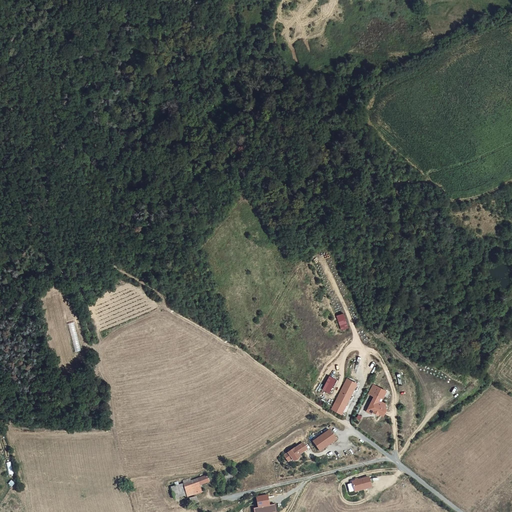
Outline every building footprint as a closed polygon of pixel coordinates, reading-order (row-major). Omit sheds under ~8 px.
[(347,326),(342,312),(336,314),(341,328),(347,326)] [(335,376),(329,373),(322,387),(328,390),(335,376)] [(344,405),(356,381),(346,376),(334,400),(344,405)] [(386,406),(385,401),(381,399),(385,391),(371,384),(367,392),(372,394),(377,397),(372,406),(377,409),(378,411),(382,413),(386,406)] [(372,406),(377,397),(372,394),(369,402),(370,402),(368,407),(371,408),(373,409),(372,410),(377,412),(378,411),(377,409),(372,406)] [(318,449),(335,438),(328,428),(311,439),(318,449)] [(306,447),(301,441),(298,443),(302,450),(306,447)] [(302,450),(298,443),(293,447),(292,446),(283,453),(288,462),(292,459),(294,461),(297,459),(298,455),(297,453),(302,450)] [(208,487),(206,481),(215,477),(214,475),(212,471),(189,481),(194,494),(203,490),(205,494),(210,492),(209,490),(212,489),(211,486),(208,487)] [(371,486),(368,475),(351,480),(354,490),(371,486)] [(172,486),(174,495),(176,494),(177,497),(187,495),(184,483),(172,486)] [(256,497),(258,507),(254,508),(254,511),(273,511),(276,511),(275,504),(270,505),(268,494),(256,497)]
